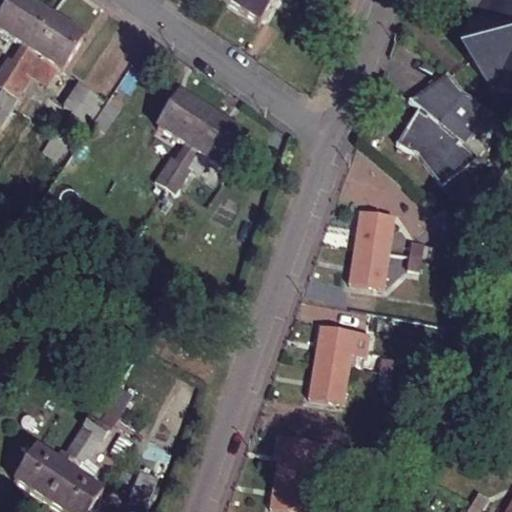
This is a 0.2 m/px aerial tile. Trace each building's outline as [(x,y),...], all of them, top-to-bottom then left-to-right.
[(0,94),(2,96),(49,22),(16,0),(14,0),(0,23),(0,37),(10,44),(2,59),(8,63),(0,75),(0,94)] [(228,0),(225,6),(259,28),(276,0),(228,0)] [(511,0),(463,0),(469,13),(467,19),(471,22),(467,58),(491,93),(511,97),(511,0)] [(82,43),(49,22),(2,96),(11,102),(28,77),(34,80),(43,66),(61,77),(82,43)] [(463,216),(485,200),(466,174),(480,164),(459,147),(486,114),(460,96),(449,81),(447,78),(409,108),(420,117),(399,150),(419,161),(463,216)] [(63,112),(79,123),(94,100),(78,89),(63,112)] [(163,195),(210,121),(178,100),(156,134),(183,152),(174,166),(169,164),(154,188),(163,195)] [(116,115),(106,108),(91,132),(101,139),(116,115)] [(10,116),(0,109),(0,129),(2,130),(10,116)] [(245,143),(210,121),(163,195),(173,201),(189,177),(184,174),(194,159),(223,177),(245,143)] [(143,226),(156,206),(148,200),(134,220),(143,226)] [(227,249),(240,255),(253,218),(240,213),(227,249)] [(361,217),(355,253),(390,258),(395,222),(361,217)] [(412,248),(410,261),(422,263),(425,249),(412,248)] [(390,258),(355,253),(350,289),(385,294),(390,258)] [(410,261),(408,274),(420,276),(422,263),(410,261)] [(397,344),(420,348),(423,333),(400,329),(397,344)] [(320,333),(314,369),(349,375),(351,361),(366,364),(369,341),(320,333)] [(381,366),(379,379),(391,381),(393,368),(381,366)] [(349,375),(314,369),(309,405),(372,415),(374,403),(346,398),(349,375)] [(14,486),(47,507),(96,429),(86,423),(64,458),(69,462),(62,472),(34,454),(14,486)] [(105,435),(96,429),(47,507),(54,511),(92,511),(101,497),(86,487),(95,473),(85,467),(105,435)] [(394,457),(396,441),(358,436),(356,452),(394,457)] [(280,447),(275,483),(309,488),(311,475),(326,477),(330,454),(280,447)] [(147,511),(158,486),(142,479),(130,507),(141,511),(147,511)] [(341,479),(339,492),(352,494),(354,481),(341,479)] [(309,488),(275,483),(270,511),(320,511),(322,503),(307,501),(309,488)] [(352,494),(339,492),(337,506),(350,508),(352,494)] [(511,511),(511,501),(500,495),(493,505),(504,511),(511,511)]
